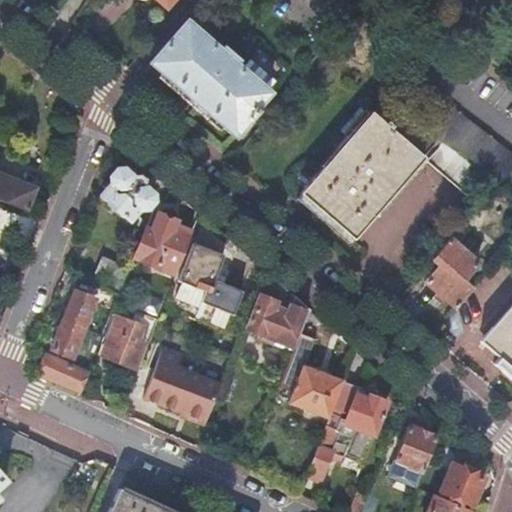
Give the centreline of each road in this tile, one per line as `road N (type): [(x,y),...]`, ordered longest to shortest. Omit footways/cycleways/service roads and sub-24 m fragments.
road 1 (unclassified): [(511,452),(110,94)]
road 2 (residential): [(110,94),(7,388)]
road 3 (residential): [(7,388),(284,511)]
road 4 (unclassified): [(110,94),(0,1)]
